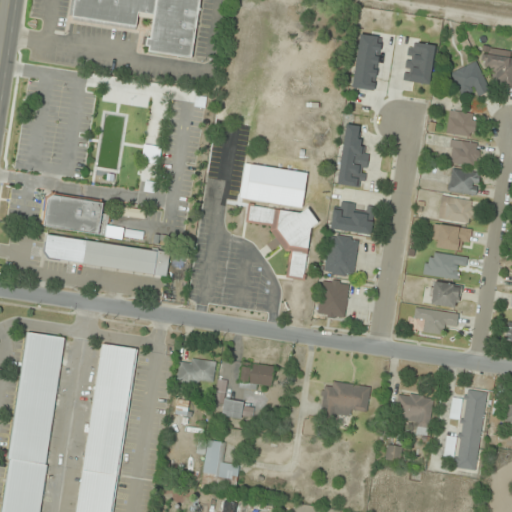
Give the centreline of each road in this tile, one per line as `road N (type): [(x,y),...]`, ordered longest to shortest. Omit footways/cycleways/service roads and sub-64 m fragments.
road 1 (residential): [(0,291),(511,368)]
road 2 (residential): [(384,346),(413,125)]
road 3 (residential): [(480,363),(511,160)]
road 4 (residential): [(199,320),(222,177)]
